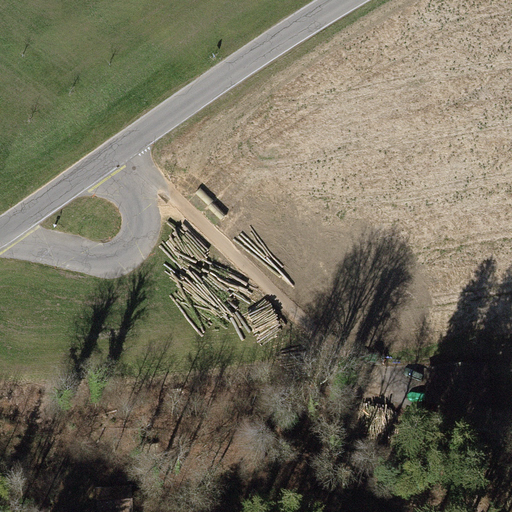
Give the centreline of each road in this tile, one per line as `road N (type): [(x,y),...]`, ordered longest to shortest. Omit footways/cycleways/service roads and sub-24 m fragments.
road 1 (residential): [(0,234),(345,0)]
road 2 (track): [(127,142),(313,327),(392,393),(407,391)]
